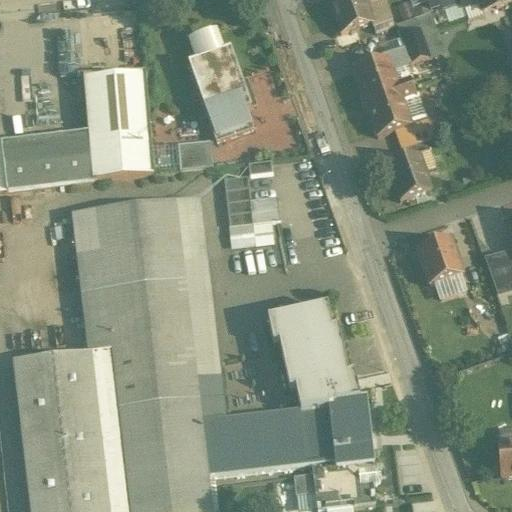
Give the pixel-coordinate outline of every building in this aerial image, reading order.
[(363,0),(327,0),(340,36),(340,37),(356,32),(371,26),(373,31),(392,24),(385,5),(367,12),(363,0)] [(459,0),(426,0),(430,10),(441,6),(443,11),(460,5),(459,0)] [(459,0),(460,5),(462,10),(478,4),(482,15),(496,11),(491,0),(459,0)] [(511,0),(491,0),(496,11),(511,5),(511,0)] [(430,17),(415,22),(420,34),(421,38),(435,33),(430,17)] [(415,22),(396,29),(400,41),(420,34),(415,22)] [(356,32),(340,37),(340,36),(334,38),(338,49),(359,42),(356,32)] [(420,34),(400,41),(409,68),(410,68),(410,67),(429,60),(421,38),(420,34)] [(230,53),(218,57),(213,42),(194,49),(199,64),(188,68),(216,147),(253,134),(246,114),(251,112),(230,53)] [(388,63),(354,75),(377,141),(395,135),(411,129),(410,127),(402,104),(415,99),(410,84),(397,89),(388,63)] [(145,78),(84,83),(88,136),(93,184),(153,179),(145,78)] [(511,120),(503,123),(509,149),(511,148),(511,120)] [(410,127),(411,129),(395,135),(401,153),(401,154),(426,145),(435,141),(430,127),(420,122),(415,125),(410,127)] [(88,136),(1,147),(7,196),(93,186),(93,184),(88,136)] [(426,145),(401,154),(401,153),(383,160),(387,170),(418,159),(428,156),(429,156),(431,155),(430,154),(426,145)] [(210,146),(177,149),(180,175),(212,171),(210,146)] [(418,159),(387,170),(400,205),(431,194),(418,159)] [(270,166),(248,169),(249,180),(271,178),(270,166)] [(246,181),(223,184),(228,231),(251,229),(246,181)] [(175,208),(95,217),(100,258),(104,297),(185,287),(175,208)] [(450,243),(417,254),(429,290),(462,278),(450,243)] [(511,264),(510,255),(484,262),(497,300),(511,295),(511,264)] [(100,258),(76,261),(85,334),(88,359),(111,357),(104,297),(100,258)] [(185,287),(104,297),(111,357),(129,511),(211,511),(208,483),(207,483),(201,428),(202,428),(197,390),(185,287)] [(327,312),(267,325),(273,351),(279,349),(289,396),(295,395),(300,417),(329,413),(329,409),(360,406),(354,380),(348,381),(338,334),(332,335),(327,312)] [(88,359),(13,368),(29,511),(129,511),(111,357),(88,359)] [(213,388),(197,390),(202,428),(218,426),(213,388)] [(360,406),(329,409),(329,413),(336,468),(312,471),(313,480),(293,482),(295,501),(316,499),(317,511),(352,511),(375,510),(372,490),(359,491),(357,471),(356,471),(355,469),(372,467),(372,472),(374,472),(371,451),(370,451),(365,407),(366,407),(366,405),(360,406)] [(202,428),(201,428),(207,483),(208,483),(312,471),(336,468),(329,413),(300,417),(218,426),(202,428)] [(511,429),(503,430),(503,444),(511,443),(511,429)] [(511,447),(498,449),(501,481),(511,480),(511,447)] [(372,467),(355,469),(356,471),(357,471),(359,491),(372,490),(376,489),(379,487),(381,482),(380,478),(377,474),(374,472),(372,472),(372,467)]
